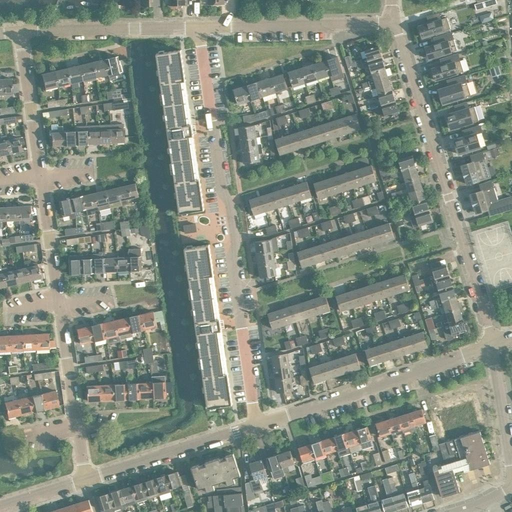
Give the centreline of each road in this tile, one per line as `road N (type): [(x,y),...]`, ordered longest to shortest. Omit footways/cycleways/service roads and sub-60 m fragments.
road 1 (residential): [(85,481),(20,32)]
road 2 (residential): [(255,426),(200,28)]
road 3 (residential): [(496,342),(393,24)]
road 4 (residential): [(255,426),(496,342)]
road 5 (residential): [(200,28),(393,24)]
road 6 (residential): [(20,32),(200,28)]
road 7 (residential): [(85,481),(255,426)]
